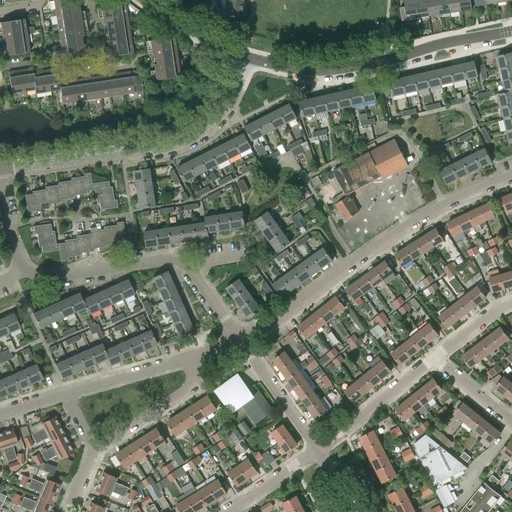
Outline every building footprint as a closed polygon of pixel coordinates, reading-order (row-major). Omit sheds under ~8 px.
[(56,0),(53,1),(55,10),(51,10),(52,17),(56,16),(60,48),(57,49),(58,55),(61,55),(63,64),(87,60),(85,51),(84,44),(82,45),(80,37),(83,36),(78,6),(76,6),(74,0),(56,0)] [(403,0),(405,7),(400,8),(402,21),(416,18),(416,21),(418,21),(414,0),(403,0)] [(426,0),(414,0),(418,21),(420,20),(420,18),(429,17),(426,0)] [(440,17),(437,0),(426,0),(429,17),(437,15),(438,18),(440,17)] [(450,13),(447,0),(437,0),(440,17),(442,17),(441,15),(450,13)] [(459,0),(447,0),(450,13),(459,12),(459,14),(461,14),(459,0)] [(470,0),(459,0),(461,14),(463,14),(463,11),(472,10),(470,0)] [(242,2),(225,4),(227,16),(243,14),(242,2)] [(129,13),(126,14),(125,5),(101,8),(103,24),(106,24),(108,41),(106,41),(108,57),(132,53),(131,44),(134,44),(133,37),(130,38),(127,21),(131,20),(129,13)] [(24,19),(0,23),(2,39),(5,39),(7,56),(29,53),(26,35),(34,34),(33,27),(25,28),(24,19)] [(181,61),(177,62),(174,38),(150,41),(151,51),(152,57),(155,57),(156,65),(153,65),(156,81),(180,77),(178,68),(182,67),(181,61)] [(500,69),(511,66),(511,52),(497,56),(500,69)] [(461,64),(465,80),(477,77),(474,62),(461,64)] [(465,80),(461,64),(449,67),(453,83),(465,80)] [(511,78),(511,66),(500,69),(503,81),(511,78)] [(449,67),(437,70),(441,86),(453,83),(449,67)] [(32,69),(8,72),(11,94),(34,90),(35,94),(59,90),(62,105),(142,92),(139,71),(132,72),(133,74),(130,74),(130,72),(58,83),(56,69),(33,73),(32,69)] [(437,70),(425,73),(429,88),(441,86),(437,70)] [(429,88),(425,73),(413,76),(417,91),(429,88)] [(413,76),(401,78),(405,94),(417,91),(413,76)] [(405,94),(401,78),(389,81),(392,97),(405,94)] [(511,78),(503,81),(505,93),(505,94),(511,92),(511,78)] [(360,88),(363,103),(376,101),(372,85),(360,88)] [(363,103),(360,88),(348,91),(351,106),(363,103)] [(348,91),(335,94),(339,109),(351,106),(348,91)] [(511,92),(505,94),(505,93),(498,94),(500,107),(511,104),(511,92)] [(335,94),(323,96),(327,112),(339,109),(335,94)] [(323,96),(311,99),(315,115),(327,112),(323,96)] [(315,115),(311,99),(299,102),(302,117),(315,115)] [(511,104),(500,107),(503,119),(511,116),(511,104)] [(278,110),(285,124),(296,119),(289,105),(278,110)] [(474,105),(469,107),(469,109),(472,114),(477,112),(474,105)] [(285,124),(278,110),(267,116),(274,130),(285,124)] [(477,112),(472,114),(476,121),(480,119),(477,112)] [(274,130),(267,116),(256,121),(263,135),(274,130)] [(511,129),(511,116),(503,119),(506,131),(511,129)] [(263,135),(256,121),(244,127),(251,141),(263,135)] [(484,127),(480,130),(483,137),(488,134),(485,129),(484,127)] [(244,134),(232,140),(239,154),(251,148),(244,134)] [(488,134),(483,137),(487,144),(491,142),(488,134)] [(396,137),(378,148),(388,164),(406,152),(396,137)] [(239,154),(232,140),(221,146),(228,160),(239,154)] [(261,143),(258,144),(254,146),(259,157),(266,154),(261,143)] [(295,148),(291,150),(294,157),(304,152),(301,145),(296,147),(295,148)] [(221,146),(210,151),(217,165),(228,160),(221,146)] [(442,146),(431,152),(433,157),(435,157),(438,156),(437,154),(445,150),(442,146)] [(473,154),(480,169),(492,163),(485,149),(473,154)] [(217,165),(210,151),(199,157),(206,171),(217,165)] [(406,152),(388,164),(397,179),(415,167),(406,152)] [(480,169),(473,154),(462,160),(469,174),(480,169)] [(199,157),(188,162),(195,176),(206,171),(199,157)] [(462,160),(451,165),(458,179),(469,174),(462,160)] [(195,176),(188,162),(176,168),(183,182),(195,176)] [(458,179),(451,165),(439,171),(446,185),(458,179)] [(415,167),(397,179),(401,186),(413,204),(431,193),(415,167)] [(136,184),(152,181),(150,169),(134,171),(136,184)] [(83,177),(77,178),(79,195),(86,194),(86,191),(94,190),(95,196),(112,194),(111,187),(109,187),(108,181),(91,184),(89,173),(83,174),(83,177)] [(317,176),(310,180),(314,187),(321,183),(317,176)] [(79,195),(77,178),(70,179),(70,181),(64,182),(66,199),(74,198),(74,196),(79,195)] [(224,178),(217,182),(220,186),(227,183),(224,178)] [(243,179),(237,183),(243,194),(249,191),(243,179)] [(153,194),(152,181),(136,184),(138,196),(153,194)] [(57,186),(51,187),(53,204),(61,203),(61,200),(66,199),(64,182),(57,183),(57,186)] [(401,186),(387,195),(398,213),(413,204),(401,186)] [(53,204),(51,187),(44,188),(44,190),(38,191),(41,208),(48,207),(48,205),(53,204)] [(41,208),(38,191),(31,192),(32,194),(24,195),(27,213),(35,211),(35,209),(41,208)] [(112,194),(95,196),(96,203),(99,203),(100,211),(117,208),(116,200),(113,200),(112,194)] [(155,206),(153,194),(138,196),(140,209),(155,206)] [(387,195),(371,205),(383,223),(398,213),(387,195)] [(511,208),(511,198),(511,195),(501,199),(506,211),(511,208)] [(286,199),(284,201),(284,200),(280,203),(284,209),(288,206),(287,205),(289,204),(286,199)] [(478,209),(484,221),(494,217),(488,204),(478,209)] [(371,205),(357,214),(368,232),(383,223),(371,205)] [(484,221),(478,209),(467,214),(473,226),(476,233),(481,230),(480,228),(486,225),(484,221)] [(229,213),(232,229),(244,227),(242,211),(229,213)] [(262,232),(275,222),(268,212),(255,221),(262,232)] [(229,213),(217,215),(220,231),(232,229),(229,213)] [(357,214),(341,224),(352,242),(368,232),(357,214)] [(473,226),(467,214),(457,219),(463,231),(462,232),(464,235),(469,233),(467,229),(473,226)] [(220,231),(217,215),(205,217),(206,222),(207,233),(220,231)] [(463,231),(457,219),(447,223),(453,236),(462,232),(463,231)] [(116,225),(111,226),(113,243),(120,242),(120,240),(125,239),(122,222),(116,223),(116,225)] [(207,233),(206,222),(193,224),(196,240),(208,238),(207,233)] [(282,232),(275,222),(262,232),(269,242),(282,232)] [(37,241),(54,238),(53,232),(51,232),(50,224),(33,227),(34,235),(36,234),(37,241)] [(193,224),(181,226),(183,242),(196,240),(193,224)] [(164,229),(156,230),(159,246),(171,244),(169,228),(167,228),(167,225),(163,225),(164,229)] [(103,230),(98,231),(100,248),(107,247),(107,244),(113,243),(111,226),(103,227),(103,230)] [(181,226),(169,228),(171,244),(183,242),(181,226)] [(90,235),(85,235),(87,252),(94,251),(94,249),(100,248),(98,231),(96,231),(95,228),(90,229),(90,235)] [(435,229),(425,236),(433,247),(443,241),(435,229)] [(159,246),(156,230),(144,232),(146,248),(159,246)] [(282,232),(269,242),(277,252),(290,243),(282,232)] [(78,239),(72,240),(75,257),(81,256),(81,253),(87,252),(85,235),(77,237),(78,239)] [(307,235),(302,239),(304,243),(310,239),(307,235)] [(433,247),(425,236),(415,242),(423,254),(433,247)] [(55,245),(54,238),(37,241),(38,248),(41,247),(42,253),(59,251),(60,262),(68,260),(68,258),(75,257),(72,240),(64,241),(64,244),(55,245)] [(302,239),(296,243),(299,247),(304,243),(302,239)] [(423,254),(415,242),(405,248),(412,260),(423,254)] [(313,255),(322,268),(332,261),(323,248),(313,255)] [(404,249),(394,255),(402,267),(412,260),(404,249)] [(287,250),(281,254),(284,258),(290,254),(287,250)] [(281,254),(275,258),(278,262),(284,258),(281,254)] [(313,255),(302,263),(312,276),(322,268),(313,255)] [(466,260),(460,264),(466,275),(472,271),(466,260)] [(384,262),(375,269),(383,280),(388,276),(390,278),(394,276),(384,262)] [(312,276),(302,263),(292,270),(302,283),(312,276)] [(267,264),(260,269),(263,273),(269,268),(267,264)] [(255,276),(259,274),(255,268),(251,271),(255,276)] [(375,269),(365,276),(373,287),(383,280),(375,269)] [(503,289),(499,275),(497,269),(487,272),(493,292),(503,289)] [(302,283),(292,270),(282,277),(292,290),(302,283)] [(157,290),(171,283),(166,272),(151,278),(157,290)] [(511,285),(511,276),(511,272),(499,275),(503,289),(511,285)] [(373,287),(365,276),(355,283),(363,294),(373,287)] [(292,290),(282,277),(272,285),(281,298),(292,290)] [(233,299),(246,289),(239,279),(226,289),(233,299)] [(115,285),(121,300),(133,295),(127,280),(115,285)] [(142,283),(134,286),(137,293),(141,291),(140,289),(144,287),(142,283)] [(176,295),(171,283),(157,290),(162,301),(176,295)] [(363,294),(355,283),(345,290),(353,301),(363,294)] [(121,300),(115,285),(104,290),(110,305),(121,300)] [(477,287),(467,294),(476,305),(485,298),(477,287)] [(269,288),(265,291),(269,296),(273,293),(269,288)] [(246,289),(233,299),(240,309),(254,300),(246,289)] [(104,290),(92,295),(99,310),(110,305),(104,290)] [(81,300),(78,293),(67,298),(73,313),(84,308),(85,308),(81,300)] [(467,294),(458,301),(466,312),(476,305),(467,294)] [(92,295),(81,300),(85,308),(84,308),(87,315),(99,310),(92,295)] [(162,301),(166,312),(167,312),(181,306),(176,295),(162,301)] [(335,297),(326,304),(335,315),(344,308),(342,305),(335,297)] [(73,313),(67,298),(55,303),(62,318),(73,313)] [(414,298),(409,302),(415,310),(420,306),(414,298)] [(261,310),(254,300),(240,309),(248,319),(261,310)] [(458,301),(448,309),(457,320),(466,312),(458,301)] [(62,318),(55,303),(44,309),(50,323),(62,318)] [(326,304),(317,312),(326,322),(335,315),(326,304)] [(167,312),(166,312),(162,314),(164,319),(168,317),(172,324),(186,317),(181,306),(167,312)] [(50,323),(44,309),(32,314),(39,329),(50,323)] [(456,320),(448,309),(438,316),(447,327),(456,320)] [(317,312),(308,319),(316,330),(326,322),(317,312)] [(12,314),(1,319),(8,334),(19,329),(12,314)] [(186,317),(172,324),(177,336),(192,329),(186,317)] [(316,330),(308,319),(298,327),(306,338),(316,330)] [(379,324),(371,330),(370,331),(376,340),(385,333),(382,328),(379,324)] [(429,324),(420,331),(428,342),(437,335),(429,324)] [(500,328),(490,335),(498,346),(508,339),(500,328)] [(149,331),(137,336),(144,351),(156,345),(149,331)] [(332,331),(328,334),(335,344),(339,341),(332,331)] [(420,331),(410,339),(418,350),(428,342),(420,331)] [(403,339),(406,342),(401,346),(409,357),(418,350),(410,339),(407,335),(403,339)] [(490,335),(481,342),(489,353),(498,346),(490,335)] [(137,336),(126,341),(133,356),(144,351),(137,336)] [(133,356),(126,341),(115,346),(122,361),(133,356)] [(481,342),(471,349),(479,360),(489,353),(481,342)] [(104,351),(101,344),(89,349),(96,364),(106,359),(107,359),(104,351)] [(115,346),(104,351),(107,359),(106,359),(110,366),(122,361),(115,346)] [(394,347),(389,351),(391,354),(399,365),(409,357),(401,346),(396,350),(394,347)] [(89,349),(78,354),(84,369),(96,364),(89,349)] [(479,360),(471,349),(461,357),(470,368),(479,360)] [(288,351),(285,353),(284,352),(273,360),(280,370),(291,362),(288,357),(291,355),(288,351)] [(78,354),(67,359),(73,374),(84,369),(78,354)] [(391,372),(382,361),(378,356),(369,364),(373,369),(381,380),(391,372)] [(73,374),(67,359),(55,365),(62,379),(73,374)] [(295,368),(291,362),(280,370),(287,379),(298,371),(295,368)] [(35,365),(24,370),(30,384),(42,379),(35,365)] [(368,372),(364,376),(372,387),(381,380),(373,369),(368,372)] [(30,385),(23,370),(12,375),(19,390),(30,385)] [(305,381),(298,372),(298,371),(287,379),(294,389),(305,381)] [(19,390),(12,375),(1,380),(8,395),(19,390)] [(272,410),(256,389),(250,393),(237,376),(221,388),(220,386),(216,391),(219,397),(220,396),(231,411),(246,401),(259,420),(272,410)] [(364,376),(354,383),(363,394),(372,387),(364,376)] [(504,396),(511,386),(511,384),(503,377),(495,388),(504,396)] [(433,380),(423,387),(432,398),(441,390),(433,380)] [(312,391),(305,381),(294,389),(301,399),(312,391)] [(363,394),(354,383),(344,391),(353,402),(363,394)] [(432,398),(423,387),(414,395),(423,405),(426,410),(430,407),(427,402),(432,398)] [(312,391),(301,399),(308,408),(319,400),(312,391)] [(423,405),(414,395),(405,402),(413,413),(423,405)] [(208,397),(197,403),(206,416),(216,409),(208,397)] [(323,398),(319,400),(308,408),(315,419),(330,407),(323,398)] [(413,413),(405,402),(395,410),(404,421),(413,413)] [(206,416),(197,403),(187,410),(195,423),(206,416)] [(463,422),(472,411),(463,404),(454,414),(463,422)] [(195,423),(187,410),(177,416),(185,429),(195,423)] [(481,419),(472,411),(463,422),(473,429),(481,419)] [(185,429),(177,416),(167,423),(175,436),(176,435),(178,434),(185,429)] [(41,423),(43,428),(31,435),(33,439),(58,426),(53,417),(41,423)] [(491,426),(481,419),(473,429),(482,437),(491,426)] [(243,422),(238,426),(245,435),(250,431),(243,422)] [(272,438),(274,437),(278,443),(290,435),(283,425),(270,435),(272,438)] [(58,426),(33,439),(36,444),(48,437),(50,441),(63,435),(58,426)] [(491,426),(482,437),(491,444),(500,434),(491,426)] [(398,427),(389,431),(391,436),(400,431),(398,427)] [(157,429),(147,436),(155,449),(165,442),(157,429)] [(12,430),(2,433),(11,460),(16,459),(12,445),(17,444),(12,430)] [(242,439),(236,430),(225,437),(226,439),(229,445),(230,447),(242,439)] [(366,452),(380,445),(373,431),(359,438),(366,452)] [(400,431),(391,436),(393,440),(403,436),(400,431)] [(262,432),(254,438),(257,442),(265,436),(262,432)] [(11,460),(2,433),(0,433),(0,449),(2,448),(6,462),(11,460)] [(50,441),(53,446),(40,452),(43,457),(68,443),(63,435),(50,441)] [(278,443),(281,447),(278,450),(282,455),(297,445),(290,435),(278,443)] [(425,435),(414,443),(414,446),(420,458),(434,485),(445,506),(453,502),(445,486),(444,487),(441,481),(467,468),(425,435)] [(155,449),(147,436),(136,442),(145,455),(155,449)] [(510,460),(511,457),(511,443),(510,441),(501,452),(510,460)] [(145,455),(136,442),(126,448),(135,462),(141,458),(143,461),(147,459),(145,455)] [(68,443),(43,457),(45,461),(57,455),(60,459),(73,453),(68,443)] [(218,444),(212,448),(216,453),(221,450),(218,444)] [(385,454),(380,445),(366,452),(371,461),(385,454)] [(135,462),(126,448),(116,455),(124,468),(127,472),(131,468),(129,465),(135,462)] [(410,448),(400,453),(403,458),(412,453),(410,448)] [(171,455),(177,465),(182,462),(176,451),(171,455)] [(259,452),(254,456),(259,463),(262,467),(263,468),(264,468),(264,467),(265,467),(274,461),(268,451),(262,455),(259,452)] [(412,453),(403,458),(405,462),(414,457),(412,453)] [(385,454),(371,461),(375,470),(390,464),(385,454)] [(244,463),(238,467),(247,479),(257,473),(246,457),(242,460),(244,463)] [(44,465),(42,470),(53,474),(56,467),(46,464),(44,465)] [(390,464),(375,470),(382,483),(396,476),(390,464)] [(238,467),(228,474),(237,486),(247,479),(238,467)] [(104,472),(100,481),(127,492),(129,488),(115,482),(118,477),(104,472)] [(149,476),(144,479),(147,485),(153,482),(149,476)] [(29,483),(55,494),(59,485),(46,479),(44,484),(31,479),(29,483)] [(144,479),(138,483),(142,488),(146,486),(147,485),(144,479)] [(158,490),(164,486),(160,480),(154,483),(158,490)] [(208,487),(216,500),(226,493),(218,480),(208,487)] [(127,492),(100,481),(96,491),(110,497),(112,492),(125,497),(127,492)] [(161,495),(153,482),(147,485),(146,486),(154,500),(161,495)] [(463,508),(459,511),(488,511),(496,503),(495,502),(499,496),(500,497),(501,497),(484,482),(472,497),(474,498),(472,500),(466,507),(465,510),(463,508)] [(55,494),(29,483),(27,488),(40,493),(38,498),(52,504),(55,494)] [(428,483),(418,488),(420,493),(430,488),(428,483)] [(208,487),(198,493),(206,506),(216,500),(208,487)] [(194,488),(184,494),(187,499),(195,511),(206,506),(198,493),(194,488)] [(408,491),(405,493),(402,488),(388,495),(395,508),(409,501),(408,499),(411,498),(408,491)] [(430,488),(420,493),(423,497),(432,492),(430,488)] [(48,511),(52,504),(38,498),(36,502),(23,497),(21,502),(45,511),(48,511)] [(286,511),(293,511),(301,508),(296,497),(282,504),(286,511)] [(195,511),(187,499),(177,506),(180,511),(195,511)] [(414,511),(409,501),(395,508),(396,511),(414,511)] [(45,511),(21,502),(19,506),(33,511),(32,511),(45,511)] [(103,511),(105,508),(92,502),(88,511),(89,511),(103,511)] [(270,502),(260,509),(261,511),(264,511),(273,507),(270,502)] [(158,511),(153,503),(149,506),(152,511),(158,511)]
